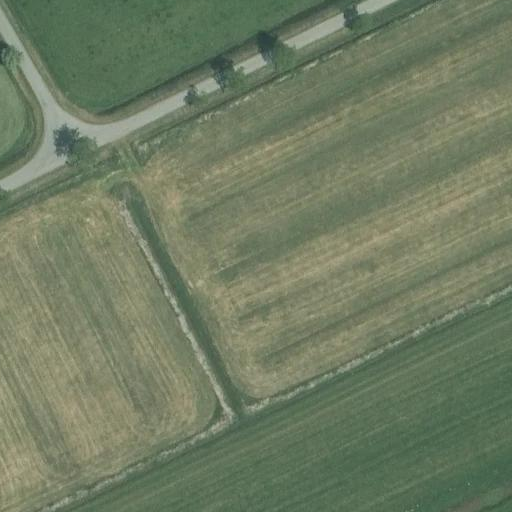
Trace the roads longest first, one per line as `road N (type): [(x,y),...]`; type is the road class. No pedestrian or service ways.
road 1 (unclassified): [(73,151),(373,0)]
road 2 (unclassified): [(73,151),(0,27)]
